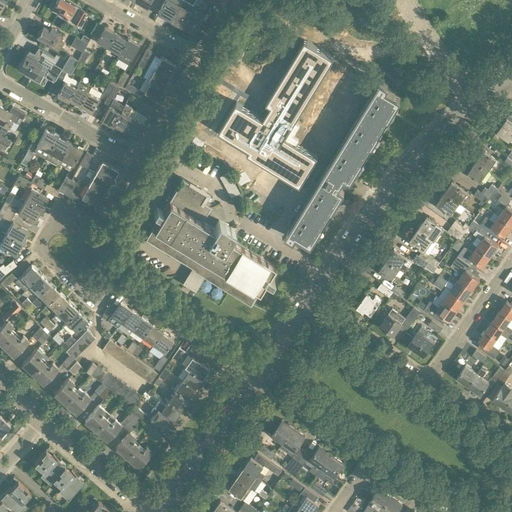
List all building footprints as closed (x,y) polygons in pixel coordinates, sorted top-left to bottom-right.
[(67,16),(73,20),(72,21),(79,25),(87,11),(80,7),(80,8),(74,5),(74,4),(68,0),(55,0),(51,7),(61,13),(60,15),(66,19),(67,16)] [(165,0),(158,13),(170,19),(180,0),(165,0)] [(180,0),(170,19),(182,26),(194,5),(183,0),(180,0)] [(194,5),(182,26),(194,33),(203,17),(206,12),(194,5)] [(64,35),(57,31),(58,30),(51,26),(49,28),(43,25),(37,36),(49,44),(48,46),(58,52),(64,42),(61,40),(64,35)] [(107,47),(115,32),(104,26),(96,40),(107,47)] [(107,47),(119,53),(126,39),(115,32),(107,47)] [(81,39),(88,43),(90,38),(83,34),(81,39)] [(76,36),(71,45),(82,52),(84,49),(88,43),(81,39),(76,36)] [(125,69),(131,58),(139,44),(127,37),(126,39),(119,53),(117,58),(118,58),(115,64),(125,69)] [(237,100),(220,130),(251,149),(249,153),(301,185),(319,155),(286,135),(296,119),(335,56),(306,38),(267,101),(272,104),(264,117),(237,100)] [(28,50),(26,54),(18,68),(30,75),(29,77),(38,82),(42,75),(41,75),(46,66),(42,64),(42,63),(36,60),(43,49),(38,47),(34,53),(28,50)] [(152,51),(147,48),(141,60),(146,63),(152,51)] [(78,60),(78,61),(82,64),(89,52),(84,49),(82,52),(78,60)] [(71,74),(78,61),(78,60),(69,55),(62,69),(67,72),(70,74),(71,74)] [(161,56),(155,68),(169,76),(175,64),(161,56)] [(141,60),(138,65),(143,68),(146,63),(141,60)] [(99,73),(102,67),(97,64),(94,70),(99,73)] [(150,80),(163,87),(169,76),(155,68),(148,79),(150,80)] [(61,83),(67,72),(62,69),(55,80),(61,83)] [(122,86),(128,75),(123,72),(117,83),(122,86)] [(69,99),(76,87),(65,80),(57,94),(68,101),(69,99)] [(76,87),(69,99),(80,106),(88,91),(91,86),(80,80),(79,81),(77,85),(76,87)] [(150,80),(144,91),(144,92),(158,99),(164,88),(163,87),(150,80)] [(327,167),(312,191),(309,196),(286,234),(294,239),(296,235),(311,244),(333,208),(344,190),(341,187),(347,177),(351,179),(400,99),(385,90),(388,85),(380,81),(327,167)] [(107,97),(114,85),(109,82),(102,94),(107,97)] [(144,92),(144,91),(139,89),(128,82),(125,87),(136,94),(141,97),(144,92)] [(364,83),(359,91),(366,96),(371,87),(364,83)] [(104,103),(109,106),(101,120),(113,126),(114,124),(121,110),(124,106),(113,99),(119,88),(114,85),(107,97),(104,103)] [(88,91),(80,106),(92,112),(100,98),(103,93),(91,86),(88,91)] [(150,113),(153,108),(142,101),(139,106),(150,113)] [(125,131),(133,117),(128,114),(131,108),(125,104),(124,106),(121,110),(114,124),(125,131)] [(22,119),(25,113),(12,106),(9,111),(0,105),(0,122),(9,128),(13,121),(16,123),(19,117),(22,119)] [(144,123),(133,117),(125,131),(136,137),(144,123)] [(511,121),(506,118),(496,132),(509,141),(511,136),(511,121)] [(46,128),(36,144),(48,151),(58,135),(46,128)] [(0,150),(3,152),(10,140),(0,133),(0,150)] [(57,165),(58,163),(70,142),(58,135),(48,151),(44,158),(57,165)] [(191,146),(199,151),(203,144),(195,139),(191,146)] [(70,142),(61,159),(67,162),(64,167),(70,170),(73,166),(82,149),(81,149),(78,147),(77,146),(70,142)] [(29,161),(33,153),(28,150),(21,162),(29,167),(31,162),(29,161)] [(475,161),(488,170),(496,158),(483,150),(475,161)] [(87,151),(80,164),(88,168),(91,163),(89,162),(93,154),(87,151)] [(95,173),(111,182),(118,169),(102,160),(95,173)] [(480,182),(488,170),(475,161),(467,173),(480,182)] [(229,170),(220,175),(232,196),(240,191),(229,170)] [(88,185),(104,194),(111,182),(95,173),(88,185)] [(243,173),(236,177),(240,186),(247,182),(243,173)] [(31,182),(32,183),(43,189),(46,184),(38,179),(40,176),(35,174),(31,182)] [(29,188),(32,183),(31,182),(18,175),(14,184),(18,186),(20,183),(29,188)] [(63,193),(71,179),(66,175),(57,190),(63,193)] [(71,179),(63,193),(69,196),(71,192),(77,182),(71,179)] [(145,240),(226,289),(251,304),(265,281),(271,285),(274,280),(268,276),(274,265),(230,238),(235,230),(218,220),(213,228),(202,221),(211,207),(203,203),(207,195),(182,179),(163,211),(156,208),(153,213),(159,217),(145,240)] [(443,192),(459,203),(467,191),(451,181),(443,192)] [(0,191),(6,195),(10,189),(0,183),(0,191)] [(495,190),(496,191),(498,189),(491,184),(488,189),(485,187),(481,192),(489,198),(495,190)] [(88,185),(81,197),(78,202),(92,210),(95,205),(97,206),(104,194),(88,185)] [(511,188),(510,188),(508,191),(501,185),(498,189),(496,191),(501,194),(507,199),(511,194),(511,188)] [(25,200),(41,210),(48,197),(32,188),(25,200)] [(484,206),(489,198),(481,192),(477,189),(474,195),(481,200),(479,203),(484,206)] [(435,204),(451,215),(457,219),(461,213),(455,209),(459,203),(443,192),(435,204)] [(498,199),(495,203),(499,206),(503,209),(499,215),(511,224),(511,208),(506,205),(509,200),(507,199),(501,194),(498,199)] [(41,210),(25,200),(18,212),(34,222),(41,210)] [(0,208),(13,216),(16,210),(8,206),(9,203),(5,201),(0,208)] [(2,217),(10,221),(13,216),(0,208),(0,219),(2,217)] [(511,224),(499,215),(494,222),(486,216),(480,225),(482,227),(488,231),(491,227),(505,236),(511,226),(511,224)] [(418,228),(435,240),(443,228),(427,216),(418,228)] [(464,234),(468,228),(469,226),(465,223),(463,225),(455,220),(451,226),(464,234)] [(6,234),(22,243),(29,230),(13,221),(6,234)] [(488,231),(482,227),(480,225),(473,221),(469,226),(468,228),(474,233),(473,234),(477,237),(473,243),(477,246),(491,256),(498,245),(485,236),(488,231)] [(460,239),(464,234),(451,226),(448,231),(457,238),(458,237),(460,239)] [(418,228),(409,241),(424,251),(420,257),(425,260),(428,263),(435,267),(436,268),(440,262),(429,254),(426,252),(435,240),(418,228)] [(0,246),(15,255),(22,243),(6,234),(0,244),(0,246)] [(483,267),(491,256),(477,246),(472,252),(464,246),(457,256),(465,262),(469,257),(483,267)] [(411,262),(406,258),(407,257),(394,248),(386,259),(399,269),(403,263),(408,266),(411,262)] [(424,268),(428,263),(425,260),(420,257),(417,255),(413,260),(424,268)] [(458,279),(472,289),(480,278),(466,268),(469,264),(465,262),(457,256),(450,266),(462,274),(458,279)] [(401,279),(395,275),(399,269),(386,259),(378,271),(391,280),(392,279),(398,284),(401,279)] [(0,269),(5,274),(16,265),(12,260),(5,266),(3,264),(0,266),(0,269)] [(25,291),(41,274),(31,265),(20,276),(15,281),(25,291)] [(15,277),(11,273),(7,276),(0,283),(5,288),(15,277)] [(25,291),(29,286),(39,295),(50,283),(41,274),(25,291)] [(444,285),(451,289),(465,299),(472,289),(458,279),(454,284),(448,280),(448,281),(439,275),(436,279),(444,285)] [(441,289),(444,285),(436,279),(433,284),(441,289)] [(59,292),(50,283),(39,295),(48,304),(59,292)] [(390,297),(394,292),(399,296),(402,298),(406,293),(395,285),(391,290),(381,283),(377,288),(390,297)] [(443,300),(458,310),(465,299),(451,289),(443,300)] [(69,301),(59,292),(48,304),(57,313),(69,301)] [(367,292),(356,307),(363,312),(365,310),(371,314),(381,299),(375,295),(373,297),(367,292)] [(41,302),(36,297),(32,302),(36,307),(41,302)] [(26,308),(31,302),(27,298),(21,304),(26,308)] [(443,300),(439,306),(430,300),(427,305),(423,310),(443,323),(446,319),(449,321),(458,310),(443,300)] [(511,318),(511,316),(511,303),(507,300),(499,310),(511,318)] [(78,310),(69,301),(57,313),(67,322),(78,310)] [(102,316),(107,319),(118,327),(131,309),(120,301),(116,307),(110,303),(102,316)] [(30,312),(36,307),(31,302),(26,308),(30,312)] [(9,310),(14,315),(21,308),(16,303),(9,310)] [(413,306),(406,316),(413,321),(420,311),(413,306)] [(406,317),(392,308),(390,311),(389,313),(380,324),(394,334),(402,322),(406,317)] [(131,309),(118,327),(128,335),(132,329),(142,316),(131,309)] [(78,310),(67,322),(63,326),(71,334),(75,330),(76,331),(88,320),(78,310)] [(492,320),(511,334),(511,328),(506,324),(511,318),(499,310),(492,320)] [(44,326),(50,321),(46,316),(40,322),(44,326)] [(152,324),(142,316),(132,329),(143,337),(152,324)] [(0,326),(0,342),(3,345),(15,333),(11,328),(14,325),(8,319),(0,326)] [(439,333),(443,327),(432,319),(428,325),(439,333)] [(511,334),(492,320),(485,330),(497,338),(500,333),(507,337),(511,340),(511,334)] [(49,330),(54,325),(50,321),(44,326),(49,330)] [(143,337),(153,345),(163,331),(152,324),(143,337)] [(37,339),(45,331),(40,326),(33,335),(37,339)] [(402,338),(409,342),(407,344),(423,355),(433,341),(424,335),(427,330),(421,326),(417,331),(417,330),(413,336),(406,332),(402,338)] [(70,355),(91,333),(87,329),(76,340),(66,351),(70,354),(70,355)] [(480,343),(478,346),(494,358),(500,350),(492,344),(497,338),(485,330),(478,341),(480,343)] [(42,343),(49,335),(45,331),(37,339),(42,343)] [(163,331),(153,345),(164,352),(174,339),(163,331)] [(60,342),(64,339),(57,332),(53,336),(60,342)] [(20,337),(15,333),(3,345),(13,356),(29,339),(23,333),(20,337)] [(96,337),(91,333),(70,355),(74,359),(96,337)] [(122,344),(126,338),(121,334),(117,340),(122,344)] [(66,351),(76,340),(71,336),(65,342),(63,340),(59,344),(66,351)] [(109,339),(107,341),(102,349),(108,353),(115,343),(109,339)] [(132,352),(137,345),(132,342),(127,348),(132,352)] [(120,346),(115,343),(108,353),(113,356),(120,346)] [(132,352),(137,355),(142,349),(137,345),(132,352)] [(124,349),(120,346),(113,356),(117,359),(124,349)] [(21,363),(32,374),(45,361),(40,356),(43,353),(37,347),(21,363)] [(185,351),(179,347),(172,358),(177,361),(180,363),(183,359),(181,357),(185,351)] [(129,353),(124,349),(117,359),(122,363),(129,353)] [(488,358),(476,349),(472,354),(484,363),(488,358)] [(133,356),(129,353),(122,363),(126,366),(133,356)] [(214,358),(205,353),(200,361),(208,367),(214,358)] [(66,367),(74,359),(70,355),(70,354),(62,363),(66,367)] [(159,371),(167,359),(162,355),(154,367),(159,371)] [(138,359),(133,356),(126,366),(131,370),(138,359)] [(188,369),(202,378),(209,368),(196,358),(192,356),(184,366),(188,369)] [(504,365),(508,360),(509,359),(504,356),(499,362),(504,365)] [(143,363),(138,359),(131,370),(136,373),(143,363)] [(49,365),(45,361),(32,374),(43,384),(59,367),(53,361),(49,365)] [(69,369),(69,370),(73,374),(81,366),(76,361),(69,369)] [(92,362),(86,371),(90,374),(96,365),(92,362)] [(148,366),(143,363),(136,373),(141,376),(148,366)] [(96,365),(90,374),(96,378),(103,368),(97,364),(97,365),(96,365)] [(468,385),(477,373),(465,364),(456,377),(468,385)] [(492,398),(504,407),(511,396),(511,385),(505,381),(511,371),(511,366),(511,365),(509,364),(505,370),(496,382),(502,386),(492,398)] [(152,369),(148,366),(141,376),(145,380),(152,369)] [(452,366),(449,371),(457,376),(460,371),(452,366)] [(500,366),(491,378),(496,382),(505,370),(500,366)] [(108,371),(103,368),(96,378),(101,381),(108,371)] [(164,380),(170,371),(165,368),(158,376),(164,380)] [(481,368),(477,373),(468,385),(480,394),(489,381),(483,377),(486,371),(481,368)] [(157,373),(152,369),(145,380),(150,383),(157,373)] [(195,389),(202,378),(188,369),(181,379),(195,389)] [(101,381),(102,382),(105,385),(112,374),(108,371),(101,381)] [(105,385),(107,386),(110,388),(117,378),(112,374),(105,385)] [(65,403),(76,390),(72,386),(75,382),(68,376),(64,380),(53,394),(65,403)] [(113,390),(115,391),(122,381),(117,378),(110,388),(113,390)] [(174,389),(175,390),(188,399),(195,389),(181,379),(174,389)] [(127,384),(122,381),(115,391),(120,395),(127,384)] [(105,385),(102,382),(95,391),(99,395),(107,386),(105,385)] [(132,388),(127,384),(120,395),(124,398),(132,388)] [(113,390),(110,388),(107,386),(99,395),(104,399),(113,390)] [(137,391),(132,388),(124,398),(129,402),(137,391)] [(76,390),(65,403),(76,413),(91,396),(85,391),(82,394),(76,390)] [(188,399),(175,390),(168,401),(181,410),(188,399)] [(129,402),(135,405),(142,395),(137,391),(129,402)] [(158,400),(154,406),(174,420),(181,410),(168,401),(165,405),(158,400)] [(96,431),(110,414),(105,410),(105,409),(99,403),(84,421),(96,431)] [(140,410),(135,405),(131,410),(136,414),(141,418),(143,419),(146,415),(140,410)] [(174,420),(154,406),(151,411),(154,413),(150,419),(167,430),(174,420)] [(131,410),(121,422),(120,423),(121,424),(125,428),(136,414),(131,410)] [(107,441),(121,424),(120,423),(121,422),(115,417),(114,418),(110,414),(96,431),(107,441)] [(125,428),(129,431),(130,431),(141,418),(136,414),(125,428)] [(0,435),(1,436),(10,425),(0,415),(0,435)] [(283,442),(293,428),(282,419),(271,434),(283,442)] [(151,428),(148,433),(157,440),(161,434),(151,428)] [(286,451),(291,455),(305,436),(293,428),(283,442),(289,447),(286,451)] [(136,436),(130,431),(129,431),(115,447),(126,457),(138,444),(133,440),(136,436)] [(143,448),(138,444),(126,457),(138,467),(152,451),(146,445),(143,448)] [(263,444),(259,450),(271,458),(277,451),(272,448),(271,449),(263,444)] [(50,483),(53,479),(65,466),(65,465),(64,464),(63,465),(59,461),(60,460),(53,454),(52,455),(46,450),(50,446),(49,445),(34,462),(43,470),(40,474),(50,483)] [(320,471),(331,455),(319,446),(313,454),(310,453),(304,462),(312,468),(315,464),(321,468),(319,470),(320,471)] [(251,456),(243,467),(262,480),(265,475),(259,471),(264,465),(278,475),(282,470),(258,452),(254,458),(251,456)] [(331,455),(320,471),(326,475),(325,476),(333,482),(339,473),(337,471),(343,463),(331,455)] [(299,460),(293,457),(288,464),(286,463),(283,467),(290,472),(299,460)] [(295,476),(304,464),(299,460),(290,472),(295,476)] [(65,466),(53,479),(61,486),(58,490),(68,498),(83,481),(82,479),(81,480),(77,477),(78,476),(71,470),(70,471),(65,466)] [(262,480),(243,467),(236,477),(249,486),(256,476),(262,480)] [(0,497),(0,498),(0,499),(13,511),(14,511),(18,511),(26,504),(22,501),(30,492),(13,477),(17,481),(11,487),(10,486),(4,492),(5,493),(2,497),(1,497),(0,497)] [(229,488),(241,497),(245,499),(252,489),(249,486),(236,477),(229,488)] [(294,502),(299,506),(308,511),(313,511),(319,504),(315,501),(318,496),(306,487),(293,478),(290,483),(301,491),(294,502)] [(309,486),(324,496),(328,490),(313,480),(309,486)] [(368,511),(370,511),(374,506),(380,510),(390,495),(378,488),(369,503),(364,509),(368,511)] [(265,498),(269,494),(262,489),(259,494),(265,498)] [(395,511),(402,502),(390,495),(380,510),(383,511),(395,511)] [(12,511),(13,511),(0,499),(0,511),(12,511)] [(83,511),(110,511),(111,511),(112,511),(114,511),(97,500),(90,510),(86,507),(83,511)] [(213,511),(214,511),(237,511),(233,509),(220,500),(213,511)] [(256,511),(258,510),(245,501),(242,506),(249,511),(256,511)]
